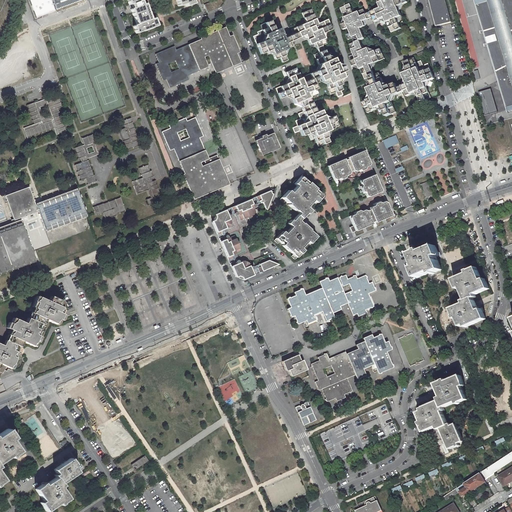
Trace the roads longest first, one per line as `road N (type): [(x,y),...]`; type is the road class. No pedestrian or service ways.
road 1 (residential): [(329,496),(405,455),(410,386),(441,365),(436,347),(492,324),(501,307)]
road 2 (unclassified): [(232,300),(329,496)]
road 3 (residential): [(476,198),(421,0)]
road 4 (tertiary): [(232,300),(44,382)]
road 5 (tertiary): [(413,223),(232,300)]
road 6 (residential): [(230,8),(298,167)]
road 7 (residential): [(110,0),(124,38),(137,46),(230,8)]
road 8 (unclassified): [(117,494),(44,382)]
